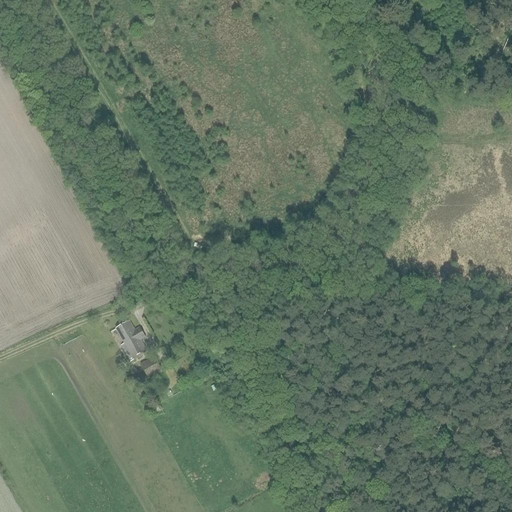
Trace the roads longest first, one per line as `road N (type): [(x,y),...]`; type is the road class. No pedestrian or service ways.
road 1 (track): [(379,511),(304,301)]
road 2 (track): [(132,306),(0,358)]
